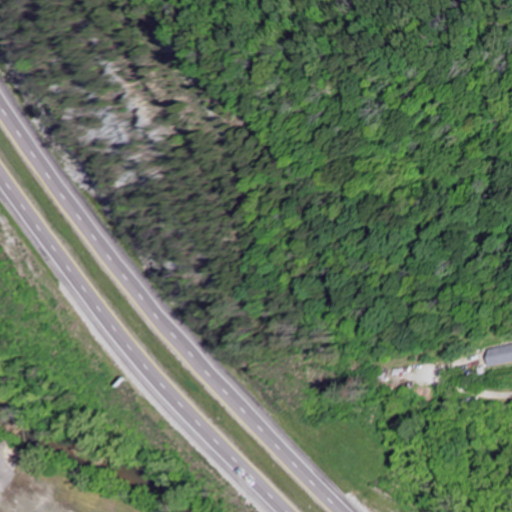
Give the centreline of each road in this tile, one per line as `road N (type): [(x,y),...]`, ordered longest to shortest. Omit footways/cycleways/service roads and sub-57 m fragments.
road 1 (motorway): [(348,511),(120,272),(0,108)]
road 2 (motorway): [(0,188),(112,333),(285,511)]
